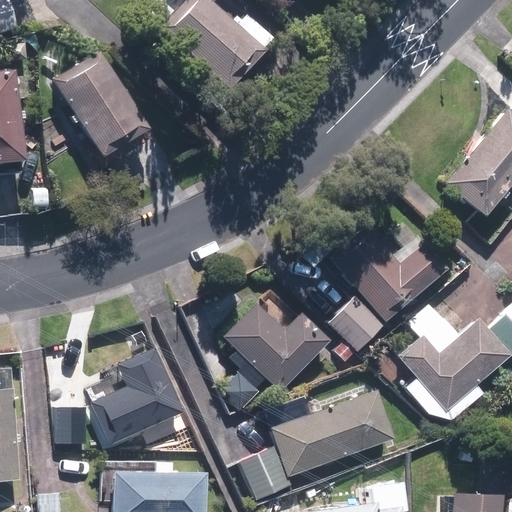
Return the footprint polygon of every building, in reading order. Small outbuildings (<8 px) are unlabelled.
[(45,0),(0,0),(0,32),(51,19),(45,0)] [(201,0),(194,0),(163,34),(223,89),(257,51),(201,0)] [(93,55),(50,81),(97,156),(140,130),(93,55)] [(9,72),(0,72),(0,162),(18,161),(9,72)] [(441,182),(478,213),(511,173),(511,117),(503,110),(441,182)] [(361,226),(325,256),(379,319),(439,268),(417,243),(393,264),(361,226)] [(348,298),(325,323),(352,348),(375,324),(348,298)] [(511,298),(484,328),(511,353),(511,298)] [(250,303),(219,335),(273,388),(322,339),(295,313),(279,330),(250,303)] [(415,334),(392,354),(440,409),(503,353),(472,318),(432,353),(415,334)] [(88,403),(106,442),(177,410),(148,347),(112,363),(122,387),(88,403)] [(0,477),(14,477),(6,386),(0,387),(0,477)] [(266,426),(283,474),(387,436),(370,389),(266,426)] [(80,406),(52,408),(54,446),(82,444),(80,406)] [(285,482),(267,445),(239,459),(257,495),(285,482)] [(108,472),(108,511),(197,511),(198,472),(108,472)] [(492,511),(493,492),(444,490),(443,511),(492,511)] [(56,511),(55,494),(34,496),(35,511),(56,511)] [(370,511),(369,498),(324,504),(325,511),(370,511)]
